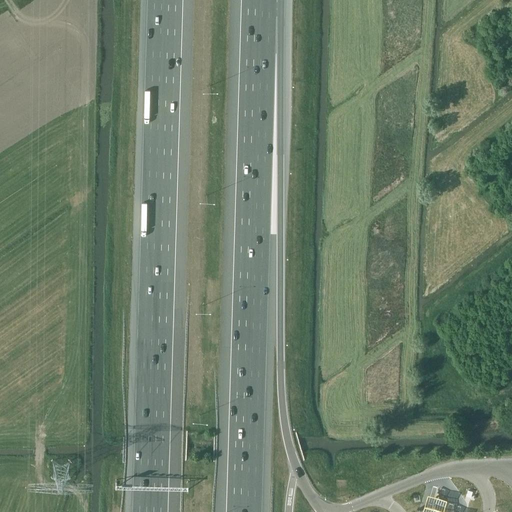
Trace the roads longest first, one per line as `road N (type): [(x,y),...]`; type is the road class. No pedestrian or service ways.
road 1 (motorway): [(165,0),(150,511)]
road 2 (motorway): [(244,511),(258,21)]
road 3 (motorway): [(295,463),(286,437),(279,234),(258,21)]
